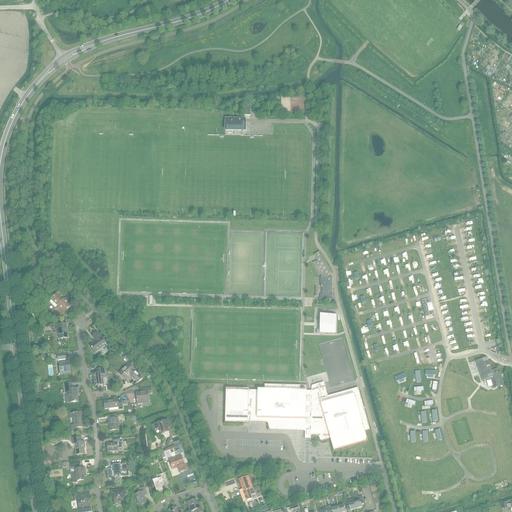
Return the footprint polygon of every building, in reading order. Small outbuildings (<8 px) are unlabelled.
[(226,119),(226,130),(245,131),(245,120),(226,119)] [(315,261),(313,263),(320,275),(321,274),(321,277),(320,277),(320,285),(321,285),(321,287),(322,287),(322,295),(320,295),(320,299),(332,300),(332,278),(328,278),(328,274),(332,272),(319,252),(314,255),(317,261),(316,262),(315,261)] [(51,299),(49,302),(55,308),(57,310),(56,312),(60,316),(71,305),(64,299),(63,299),(57,293),(51,299)] [(434,314),(429,299),(422,301),(426,316),(434,314)] [(320,315),(320,329),(322,329),(322,333),(335,334),(336,316),(320,315)] [(59,339),(68,338),(67,327),(66,324),(67,324),(66,323),(56,325),(57,329),(58,329),(59,339)] [(95,352),(106,344),(101,337),(97,332),(92,336),(95,340),(93,342),(93,343),(90,345),(92,348),(92,349),(95,352)] [(61,374),(70,373),(69,361),(66,361),(65,355),(57,356),(58,359),(60,359),(61,374)] [(487,357),(475,361),(482,380),(493,376),(494,379),(490,380),(493,388),(497,387),(502,385),(497,369),(491,370),(487,357)] [(131,376),(134,379),(138,383),(142,378),(135,370),(129,364),(119,373),(125,379),(130,374),(131,376)] [(95,380),(93,380),(94,385),(95,385),(103,385),(103,378),(105,377),(104,368),(97,369),(97,373),(94,374),(95,380)] [(405,374),(394,377),(396,383),(407,379),(405,374)] [(306,391),(305,432),(305,439),(308,439),(310,439),(310,436),(311,436),(311,435),(312,435),(317,435),(318,435),(318,436),(319,436),(320,439),(320,440),(321,440),(322,440),(330,438),(334,451),(367,441),(365,431),(369,430),(358,388),(327,396),(324,382),(313,385),(312,386),(311,387),(311,391),(306,391)] [(69,403),(78,401),(76,388),(72,389),(71,383),(65,384),(66,392),(67,392),(69,403)] [(305,432),(306,391),(300,390),(300,385),(264,384),(264,390),(258,389),(258,390),(249,390),(249,389),(226,389),(225,423),(248,423),(248,422),(266,422),(267,422),(267,423),(268,423),(269,428),(269,429),(270,429),(270,430),(271,430),(303,431),(304,431),(305,432)] [(148,393),(151,393),(151,387),(143,388),(143,392),(136,393),(137,404),(143,403),(143,401),(149,401),(148,393)] [(119,409),(123,409),(122,401),(118,402),(118,399),(110,400),(110,401),(108,401),(108,400),(104,401),(105,409),(119,407),(119,409)] [(81,412),(69,413),(70,418),(73,417),(74,424),(71,425),(71,430),(76,430),(76,428),(82,427),(81,417),(82,416),(81,412)] [(110,431),(119,430),(117,418),(109,419),(110,431)] [(167,428),(170,427),(167,419),(152,425),(154,430),(159,428),(161,434),(169,431),(167,428)] [(83,447),(84,447),(84,441),(81,442),(81,440),(81,438),(81,437),(72,438),(73,443),(75,443),(76,449),(75,449),(76,455),(84,454),(83,447)] [(118,450),(118,448),(122,447),(121,442),(120,442),(120,438),(113,439),(113,442),(107,443),(108,452),(118,450)] [(180,472),(186,470),(184,465),(185,464),(182,456),(169,460),(172,469),(178,467),(179,469),(180,472)] [(80,462),(71,464),(71,468),(75,467),(76,469),(75,469),(76,473),(71,473),(72,483),(77,482),(77,481),(84,480),(83,473),(86,472),(85,468),(79,469),(78,467),(80,466),(80,463),(80,462)] [(114,472),(108,472),(109,478),(121,477),(121,475),(128,474),(127,471),(131,471),(130,464),(127,465),(126,464),(113,466),(114,472)] [(163,484),(166,482),(163,473),(159,475),(160,478),(153,480),(157,492),(163,490),(161,486),(163,484)] [(248,476),(238,479),(246,501),(252,499),(250,495),(255,494),(248,476)] [(144,495),(147,494),(144,487),(141,488),(142,492),(135,494),(139,505),(146,503),(144,495)] [(124,494),(126,494),(126,491),(111,492),(111,496),(113,496),(114,503),(125,501),(124,494)] [(78,499),(79,508),(79,511),(86,511),(91,511),(91,506),(89,506),(89,502),(90,502),(89,496),(83,496),(83,497),(81,497),(81,492),(74,493),(75,499),(78,499)] [(360,500),(354,502),(356,509),(362,507),(361,504),(364,503),(362,496),(359,497),(360,500)] [(353,499),(347,501),(348,503),(350,511),(356,509),(354,502),(353,499)] [(195,511),(202,511),(203,511),(200,504),(197,505),(195,500),(192,501),(187,502),(191,511),(195,510),(195,511)]
